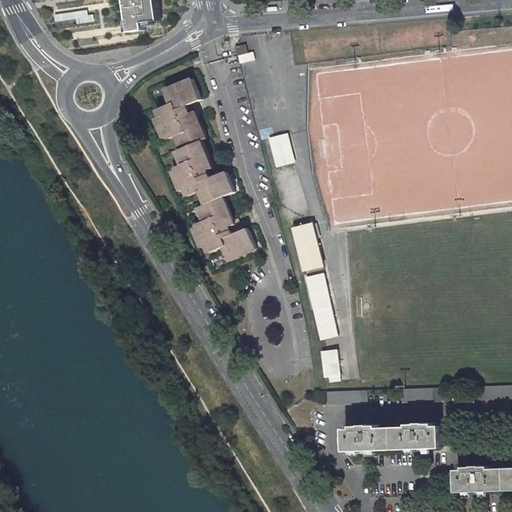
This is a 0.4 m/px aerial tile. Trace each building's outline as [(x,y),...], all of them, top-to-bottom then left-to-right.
[(161,1),(160,0),(127,0),(130,13),(145,11),(144,2),(161,1)] [(90,9),(55,15),(56,22),(76,19),(77,24),(92,21),(90,9)] [(180,19),(182,15),(178,12),(172,20),(177,23),(180,19)] [(238,55),(248,53),(246,44),(236,47),(238,55)] [(256,59),(254,52),(239,56),(241,63),(256,59)] [(208,220),(206,221),(198,224),(199,226),(204,237),(200,239),(204,248),(208,246),(211,253),(224,247),(227,254),(231,252),(233,259),(258,249),(249,228),(243,230),(239,232),(236,224),(240,223),(238,218),(234,220),(225,197),(236,192),(228,172),(221,174),(218,176),(215,168),(218,167),(217,162),(213,164),(204,141),(208,138),(198,115),(202,114),(200,109),(196,111),(193,103),(197,102),(203,99),(194,79),(170,89),(173,96),(169,97),(172,104),(159,110),(161,117),(157,118),(161,127),(164,125),(170,136),(171,138),(178,135),(180,134),(182,139),(184,138),(188,147),(184,149),(187,158),(185,159),(187,163),(184,164),(177,167),(178,170),(183,181),(179,183),(183,191),(186,189),(190,196),(203,191),(206,197),(210,196),(213,202),(209,204),(205,206),(209,214),(206,216),(208,220)] [(166,138),(170,136),(164,125),(161,127),(166,138)] [(184,138),(182,139),(180,134),(178,135),(184,149),(188,147),(184,138)] [(279,166),(294,161),(287,135),(272,139),(279,166)] [(184,149),(179,151),(184,164),(187,163),(185,159),(187,158),(184,149)] [(179,183),(183,181),(178,170),(174,171),(179,183)] [(331,203),(334,219),(343,221),(385,212),(388,202),(385,189),(372,192),(368,175),(361,176),(329,170),(317,172),(316,172),(319,187),(322,201),(331,203)] [(206,221),(208,220),(206,216),(209,214),(205,206),(200,208),(206,221)] [(295,228),(306,271),(309,270),(310,273),(326,269),(313,220),(304,223),(305,225),(295,228)] [(200,239),(204,237),(199,226),(195,228),(200,239)] [(322,339),(340,335),(326,273),(309,277),(309,283),(322,339)] [(341,375),(342,375),(339,350),(323,352),(326,377),(330,377),(331,382),(342,380),(341,375)] [(511,385),(480,387),(480,400),(511,398),(511,385)] [(442,388),(402,389),(402,403),(443,401),(442,388)] [(328,392),(328,405),(369,404),(368,391),(328,392)] [(472,432),(472,418),(457,419),(457,432),(472,432)] [(481,432),(481,418),(472,418),(472,432),(481,432)] [(410,423),(410,426),(380,427),(380,424),(371,425),(371,424),(363,425),(354,425),(354,428),(346,428),(347,451),(444,447),(444,425),(436,425),(436,422),(427,423),(427,422),(419,423),(410,423)] [(511,467),(493,468),(493,465),(484,465),(475,465),(475,466),(467,466),(467,469),(459,469),(460,491),(511,489),(511,467)]
